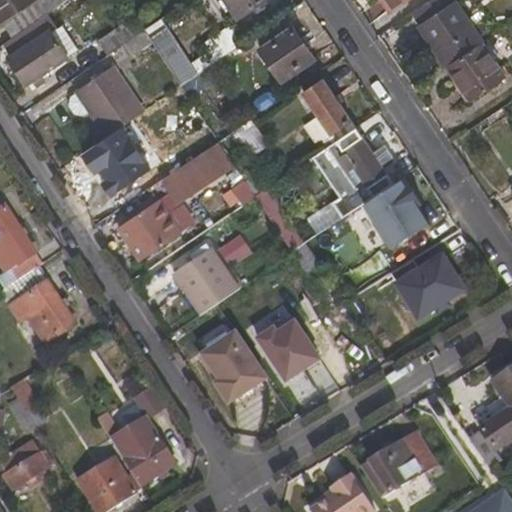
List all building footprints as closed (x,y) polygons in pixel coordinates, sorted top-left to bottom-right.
[(37,0),(0,0),(0,14),(6,23),(37,0)] [(37,0),(6,23),(2,26),(10,40),(44,17),(68,0),(37,0)] [(222,0),(237,21),(268,0),(222,0)] [(382,0),(391,13),(409,0),(382,0)] [(427,42),(428,41),(447,69),(447,68),(483,44),(453,0),(429,0),(409,13),(419,25),(418,29),(427,42)] [(129,10),(120,16),(123,22),(126,27),(137,20),(129,10)] [(44,17),(10,40),(5,44),(12,53),(8,56),(27,84),(78,50),(62,26),(55,30),(44,17)] [(183,32),(172,17),(150,33),(159,48),(183,32)] [(123,22),(98,40),(107,55),(122,46),(144,31),(137,20),(126,27),(123,22)] [(280,81),(313,59),(292,28),(260,50),(280,81)] [(122,46),(129,58),(151,44),(144,31),(122,46)] [(427,42),(425,45),(442,72),(447,69),(428,41),(427,42)] [(469,101),(506,77),(483,44),(447,68),(469,101)] [(114,65),(75,90),(76,92),(90,111),(105,136),(143,110),(114,65)] [(323,81),(304,95),(332,134),(351,121),(323,81)] [(208,104),(219,96),(211,84),(200,92),(208,104)] [(75,115),(82,116),(90,111),(76,92),(70,95),(69,106),(75,115)] [(351,121),(332,134),(337,142),(356,129),(351,121)] [(342,149),(361,137),(356,129),(337,142),(342,149)] [(209,130),(173,156),(180,167),(218,143),(209,130)] [(385,146),(373,153),(361,137),(342,149),(369,188),(389,175),(382,166),(392,158),(385,146)] [(218,143),(180,167),(162,180),(175,202),(232,163),(218,143)] [(94,170),(103,183),(107,191),(119,183),(106,162),(94,170)] [(367,201),(364,204),(391,247),(430,224),(419,206),(423,204),(415,192),(411,194),(401,179),(367,201)] [(232,188),(244,205),(254,197),(243,181),(232,188)] [(97,187),(102,194),(107,191),(103,183),(97,187)] [(358,187),(332,203),(342,218),(352,213),(367,201),(358,187)] [(141,261),(179,235),(156,201),(118,227),(141,261)] [(0,267),(5,276),(0,279),(0,285),(3,291),(7,288),(39,267),(42,265),(6,208),(0,212),(0,267)] [(285,223),(277,229),(291,254),(301,247),(285,223)] [(307,275),(320,266),(306,244),(301,247),(291,254),(307,275)] [(210,249),(174,274),(201,313),(237,289),(210,249)] [(396,286),(417,320),(463,291),(442,257),(396,286)] [(46,346),(77,326),(39,267),(7,288),(16,302),(9,307),(20,325),(29,320),(46,346)] [(215,386),(227,405),(264,381),(235,335),(202,356),(219,383),(215,386)] [(487,466),(489,469),(503,460),(496,451),(511,440),(511,369),(492,382),(502,399),(509,408),(480,428),(481,431),(468,440),(487,466)] [(135,400),(145,417),(143,419),(149,422),(168,410),(153,388),(135,400)] [(502,399),(473,418),(480,428),(509,408),(502,399)] [(38,430),(29,415),(19,400),(8,406),(27,437),(38,430)] [(47,424),(39,409),(29,415),(38,430),(47,424)] [(120,433),(107,412),(98,418),(111,439),(120,433)] [(176,465),(149,422),(143,419),(120,433),(111,439),(142,486),(176,465)] [(20,440),(14,426),(4,431),(11,445),(20,440)] [(451,438),(476,474),(487,466),(468,440),(462,431),(451,438)] [(435,465),(416,433),(359,467),(381,499),(435,465)] [(4,478),(14,493),(56,465),(47,451),(41,455),(32,442),(0,461),(0,464),(7,476),(4,478)] [(125,502),(138,493),(116,456),(77,481),(96,511),(107,511),(118,506),(121,510),(127,507),(125,502)] [(332,488),(336,496),(324,504),(311,511),(374,511),(351,477),(332,488)] [(332,488),(318,497),(324,504),(336,496),(332,488)] [(397,500),(386,507),(390,511),(401,511),(404,511),(397,500)]
